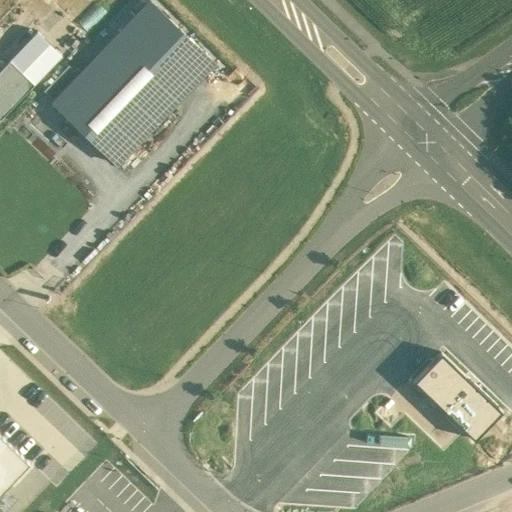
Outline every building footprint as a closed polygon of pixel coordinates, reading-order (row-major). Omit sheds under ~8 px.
[(151,0),(123,29),(187,90),(214,61),(151,0)] [(117,163),(187,90),(123,29),(80,74),(55,100),(53,102),(117,163)] [(38,30),(10,59),(35,83),(62,53),(38,30)] [(10,59),(0,69),(0,117),(0,118),(35,83),(10,59)] [(44,90),(55,100),(80,74),(69,64),(44,90)] [(441,351),(413,380),(475,438),(503,409),(441,351)] [(0,434),(0,493),(30,462),(0,434)]
